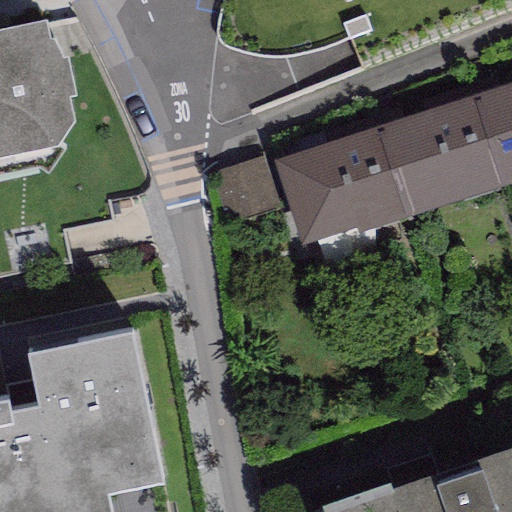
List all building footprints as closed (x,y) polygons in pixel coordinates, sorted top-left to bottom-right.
[(0,191),(39,184),(47,189),(63,168),(61,161),(74,141),(69,115),(74,115),(66,78),(61,76),(53,59),(49,59),(46,40),(0,48),(0,191)] [(511,91),(474,104),(504,195),(511,192),(511,91)] [(474,104),(384,134),(414,224),(504,195),(474,104)] [(384,134),(272,170),(298,254),(357,235),(359,241),(414,224),(384,134)] [(277,213),(260,159),(234,167),(213,174),(230,228),(277,213)] [(132,352),(25,374),(28,385),(2,390),(8,421),(0,422),(0,511),(105,511),(106,511),(163,500),(132,352)] [(432,489),(363,511),(511,511),(511,463),(483,474),(487,487),(437,504),(432,489)]
